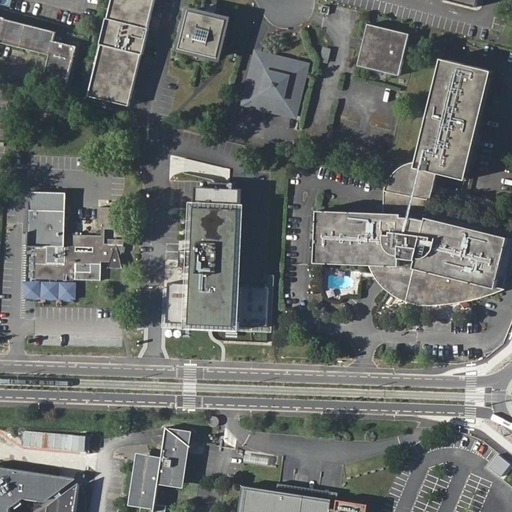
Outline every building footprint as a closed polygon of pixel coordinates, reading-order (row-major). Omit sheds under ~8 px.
[(157,0),(113,0),(89,95),(132,106),(157,0)] [(233,17),(188,6),(178,51),(222,61),(233,17)] [(0,42),(50,56),(44,79),(67,85),(79,40),(0,17),(0,42)] [(410,34),(369,23),(359,64),(400,75),(410,34)] [(308,64),(253,51),(240,106),(294,119),(308,64)] [(496,291),(510,237),(428,217),(438,173),(467,180),(494,71),(443,58),(418,161),(412,163),(403,167),(397,172),(393,176),(389,183),(387,189),(386,189),(385,212),(319,212),(319,264),(381,265),(394,272),(391,275),(391,278),(392,283),(393,285),(418,302),(427,303),(436,303),(456,301),(476,297),(486,295),(496,291)] [(249,187),(196,185),(190,329),(244,331),(249,187)] [(31,191),(30,244),(41,245),(40,248),(37,248),(36,279),(102,279),(102,262),(110,262),(109,267),(123,268),(123,261),(123,253),(123,249),(125,239),(109,239),(109,243),(106,243),(106,229),(114,229),(114,219),(118,219),(118,208),(99,207),(99,229),(102,229),(102,236),(70,235),(70,238),(66,238),(67,193),(31,191)] [(217,418),(216,417),(215,417),(214,416),(213,417),(211,418),(209,419),(208,422),(208,425),(210,427),(212,428),(214,428),(215,428),(216,428),(217,427),(219,425),(219,422),(219,421),(219,420),(217,418)] [(141,496),(141,503),(155,505),(159,478),(165,478),(172,477),(174,476),(177,475),(181,472),(183,470),(185,466),(186,462),(189,437),(189,435),(188,433),(186,430),(182,429),(170,428),(167,426),(162,456),(157,456),(150,457),(144,460),(139,464),(137,467),(135,473),(132,495),(141,496)] [(76,511),(80,486),(66,496),(61,500),(46,511),(10,511),(11,507),(14,505),(17,508),(22,504),(20,500),(22,499),(41,502),(54,492),(60,488),(74,477),(0,466),(0,511),(76,511)] [(368,511),(370,503),(340,499),(338,507),(279,499),(280,490),(245,484),(241,511),(368,511)] [(61,500),(66,496),(60,488),(54,492),(61,500)]
